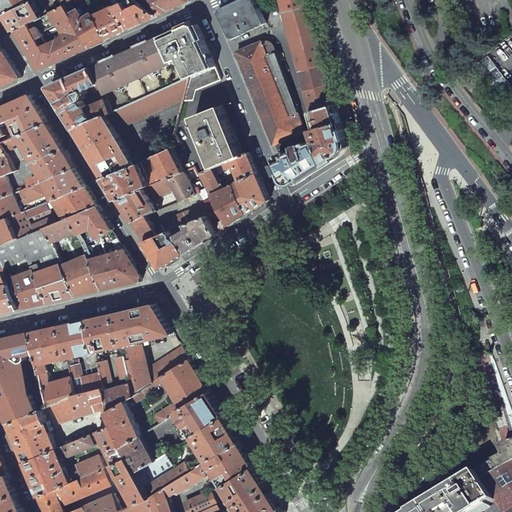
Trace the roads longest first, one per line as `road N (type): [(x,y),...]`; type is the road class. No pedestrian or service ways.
road 1 (secondary): [(361,496),(416,397),(426,357),(409,244),(379,143)]
road 2 (residential): [(303,511),(162,284)]
road 3 (residential): [(162,284),(37,79)]
road 4 (residential): [(511,367),(444,185),(450,153)]
road 5 (residential): [(203,4),(286,202)]
road 6 (residential): [(511,159),(430,57),(406,0)]
road 7 (residential): [(203,4),(37,79)]
road 8 (residential): [(162,284),(0,325)]
road 9 (residential): [(350,40),(383,63),(450,153)]
road 10 (residential): [(286,202),(162,284)]
